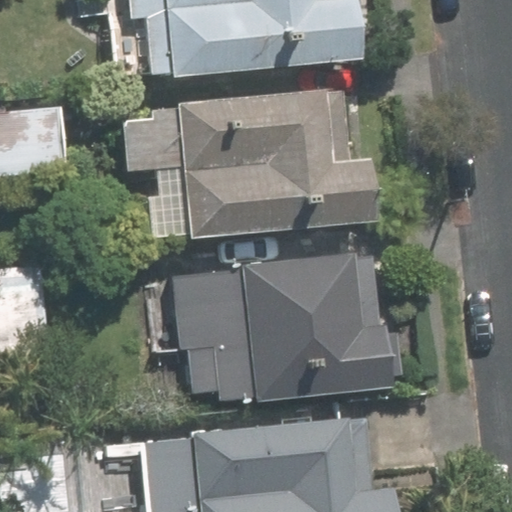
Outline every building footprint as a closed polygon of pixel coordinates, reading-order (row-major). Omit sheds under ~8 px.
[(152,74),(364,56),(358,0),(129,0),(131,17),(147,15),(152,74)] [(147,167),(153,238),(378,218),(373,153),(351,155),(344,84),(122,104),(128,169),(147,167)] [(62,104),(0,109),(0,177),(68,171),(62,104)] [(380,254),(173,272),(185,403),(391,385),(380,254)] [(0,359),(51,355),(42,259),(0,262),(0,359)] [(401,511),(399,482),(373,484),(367,415),(140,435),(146,511),(401,511)]
